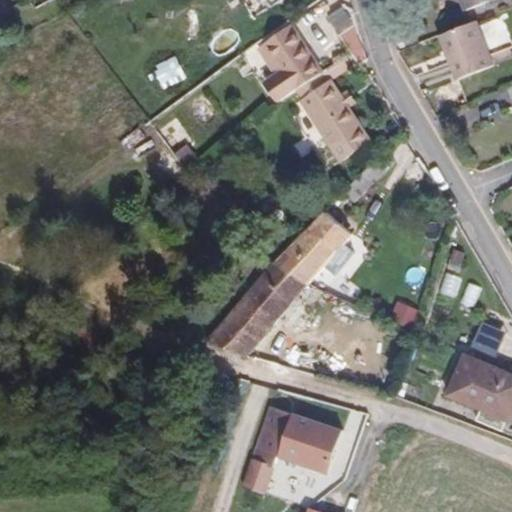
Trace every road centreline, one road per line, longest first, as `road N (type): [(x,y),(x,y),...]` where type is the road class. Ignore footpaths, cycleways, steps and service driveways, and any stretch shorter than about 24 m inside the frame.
road 1 (track): [(0,265),(253,369),(424,426)]
road 2 (residential): [(365,0),(381,46),(461,192)]
